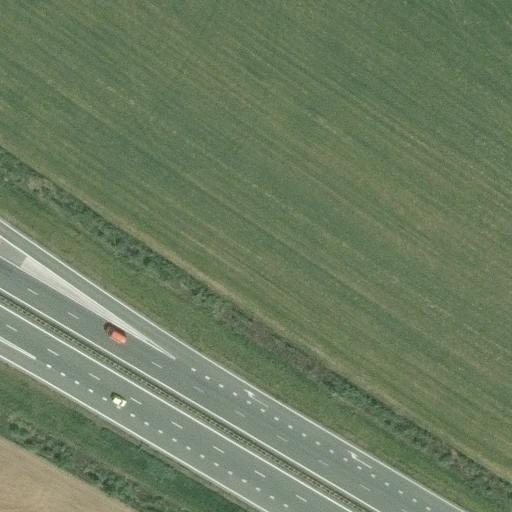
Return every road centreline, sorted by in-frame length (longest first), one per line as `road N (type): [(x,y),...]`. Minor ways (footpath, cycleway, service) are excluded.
road 1 (trunk): [(54,354),(320,511)]
road 2 (trunk): [(195,387),(0,228)]
road 3 (trunk): [(405,511),(195,387)]
road 4 (trunk): [(195,387),(0,273)]
